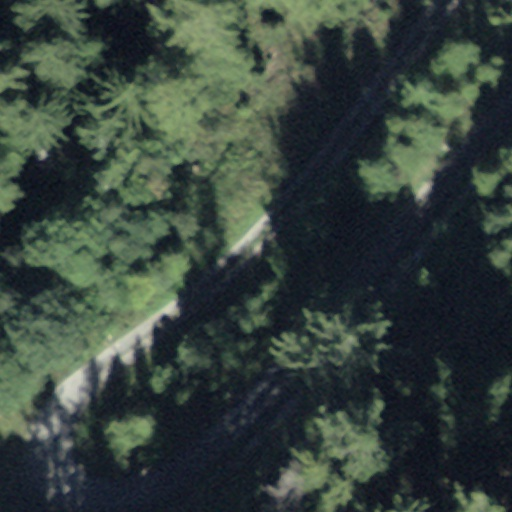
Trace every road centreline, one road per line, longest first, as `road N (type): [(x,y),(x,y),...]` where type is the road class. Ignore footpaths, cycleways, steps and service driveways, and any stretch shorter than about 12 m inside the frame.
road 1 (track): [(117,511),(26,405),(414,0)]
road 2 (track): [(511,120),(420,244),(149,511)]
